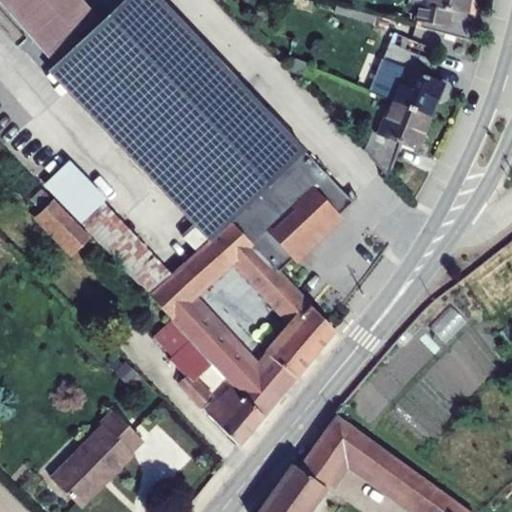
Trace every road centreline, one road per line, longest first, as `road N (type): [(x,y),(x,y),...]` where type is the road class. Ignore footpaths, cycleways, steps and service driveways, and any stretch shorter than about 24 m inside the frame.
road 1 (tertiary): [(511,39),(482,128),(443,207),(337,372)]
road 2 (tertiary): [(337,372),(458,231)]
road 3 (tertiary): [(221,511),(337,372)]
